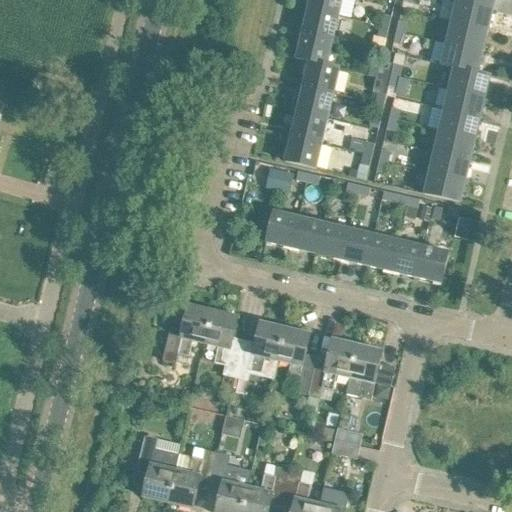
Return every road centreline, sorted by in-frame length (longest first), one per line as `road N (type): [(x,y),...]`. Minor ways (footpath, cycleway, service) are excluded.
road 1 (tertiary): [(38,503),(159,0)]
road 2 (residential): [(6,497),(125,0)]
road 3 (residential): [(421,318),(195,266),(235,96)]
road 4 (residential): [(384,477),(421,318)]
road 5 (residential): [(511,507),(384,477)]
